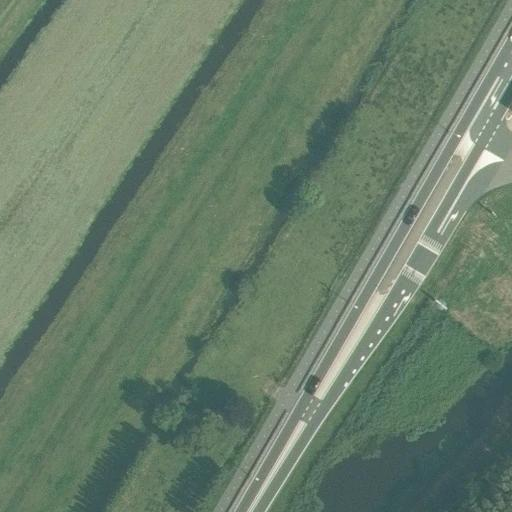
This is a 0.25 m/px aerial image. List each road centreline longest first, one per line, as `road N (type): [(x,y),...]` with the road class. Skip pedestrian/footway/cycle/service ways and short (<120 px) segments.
road 1 (primary): [(457,134),(369,286),(316,398)]
road 2 (primary): [(316,398),(390,298),(478,147)]
road 3 (primary): [(316,398),(248,511)]
